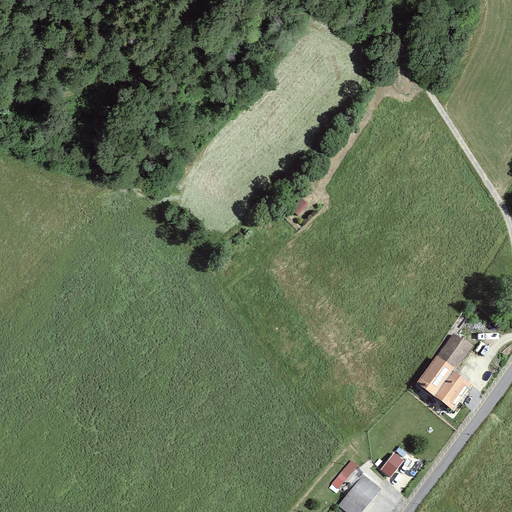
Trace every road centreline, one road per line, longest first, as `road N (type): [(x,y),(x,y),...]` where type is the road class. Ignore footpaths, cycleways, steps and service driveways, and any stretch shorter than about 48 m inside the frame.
road 1 (track): [(511,235),(421,84),(359,0)]
road 2 (track): [(0,103),(62,97),(120,75),(157,47),(196,0)]
road 3 (tertiary): [(511,366),(409,511)]
